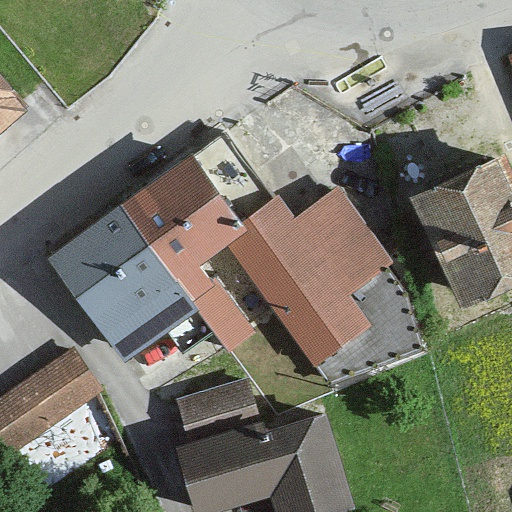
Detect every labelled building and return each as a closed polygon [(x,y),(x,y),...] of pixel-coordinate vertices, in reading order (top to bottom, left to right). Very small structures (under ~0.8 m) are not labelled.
[(0,118),(17,105),(0,83),(0,118)] [(188,150),(47,259),(124,358),(198,300),(234,346),(255,330),(204,265),(223,250),(251,230),(243,218),(188,150)] [(511,284),(511,185),(498,155),(402,200),(454,311),(511,284)] [(275,195),(243,218),(251,230),(223,250),(312,372),(373,328),(350,296),(395,263),(341,189),(295,223),(275,195)] [(104,388),(78,351),(0,406),(0,451),(5,458),(104,388)] [(323,407),(173,447),(190,511),(208,511),(274,494),(278,511),(336,511),(351,508),(323,407)]
